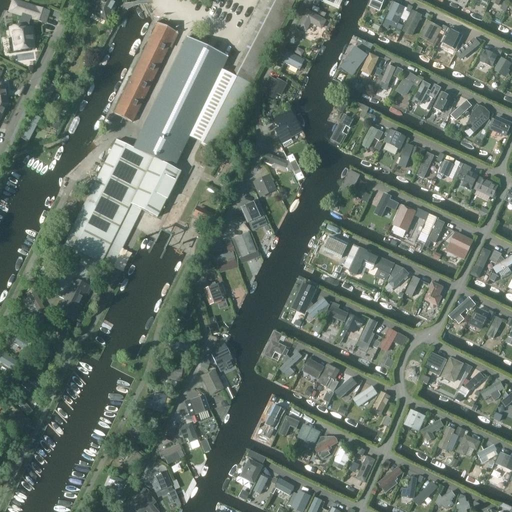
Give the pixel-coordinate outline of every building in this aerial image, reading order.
[(117,3),(117,0),(99,0),(100,1),(98,0),(96,0),(94,5),(96,7),(93,13),(107,20),(112,12),(113,13),(118,4),(117,3)] [(383,4),(385,0),(384,0),(372,0),(370,6),(369,7),(380,11),(380,10),(383,4)] [(14,2),(12,6),(47,18),(49,12),(29,6),(14,1),(14,2)] [(390,11),(386,20),(392,22),(398,25),(398,24),(400,19),(406,21),(410,13),(406,11),(407,9),(405,8),(394,3),(392,2),(388,11),(390,11)] [(45,24),(47,18),(12,6),(10,12),(22,16),(25,17),(32,20),(45,24)] [(320,30),(325,21),(306,10),(296,28),(305,32),(309,24),(320,30)] [(413,36),(423,15),(413,10),(402,31),(407,35),(413,36)] [(16,51),(33,49),(30,24),(32,20),(25,17),(22,16),(19,24),(19,28),(13,28),(16,51)] [(392,22),(386,20),(383,27),(388,29),(392,22)] [(428,23),(420,38),(427,42),(426,44),(434,48),(438,41),(436,40),(437,38),(440,34),(444,36),(448,27),(444,25),(442,28),(431,22),(429,22),(428,23)] [(172,45),(176,37),(177,33),(157,24),(114,114),(132,123),(169,44),(172,45)] [(455,43),(456,39),(454,38),(456,32),(450,28),(439,49),(446,53),(452,41),(455,43)] [(54,288),(51,294),(64,300),(58,313),(72,320),(101,263),(112,268),(141,210),(157,218),(179,172),(173,169),(187,139),(220,72),(227,57),(186,38),(133,149),(116,141),(64,245),(73,249),(73,250),(69,257),(55,285),(54,288)] [(461,62),(481,45),(475,38),(455,54),(461,62)] [(361,50),(356,46),(340,68),(347,73),(356,62),(361,65),(368,56),(364,52),(359,58),(357,56),(361,50)] [(287,52),(282,62),(299,70),(304,60),(287,52)] [(484,56),(481,64),(485,66),(493,69),(498,57),(497,57),(488,53),(486,52),(484,56)] [(371,77),(379,59),(370,55),(361,73),(371,77)] [(511,58),(509,57),(507,61),(502,58),(494,71),(505,78),(511,65),(511,58)] [(382,83),(381,83),(389,86),(396,70),(389,66),(382,82),(381,82),(382,83)] [(403,71),(398,68),(394,76),(399,79),(403,71)] [(418,88),(422,81),(409,72),(396,92),(403,96),(411,83),(418,88)] [(275,81),(269,78),(264,88),(262,88),(261,94),(264,94),(264,96),(271,100),(274,99),(276,95),(280,97),(286,85),(276,79),(275,81)] [(79,84),(72,81),(69,86),(77,89),(79,84)] [(431,92),(429,91),(431,86),(424,82),(412,103),(420,107),(426,95),(436,100),(442,89),(435,85),(431,92)] [(56,87),(48,84),(35,113),(42,116),(56,87)] [(441,92),(433,108),(442,113),(451,97),(441,92)] [(342,99),(338,107),(344,110),(349,102),(342,99)] [(456,122),(472,107),(467,101),(457,111),(454,109),(451,114),(452,115),(451,116),(456,122)] [(362,111),(367,114),(369,108),(362,105),(359,110),(362,111)] [(468,127),(465,132),(470,138),(475,134),(490,120),(490,114),(485,109),(480,106),(480,107),(478,105),(472,112),(473,113),(467,126),(468,127)] [(289,110),(272,119),(277,129),(273,131),(281,145),(283,149),(292,144),(290,140),(290,139),(298,134),(291,121),(294,119),(289,110)] [(268,124),(271,117),(265,115),(262,121),(268,124)] [(345,116),(331,141),(339,145),(353,119),(345,116)] [(38,120),(32,117),(21,140),(27,143),(38,120)] [(493,119),(489,129),(491,130),(490,130),(506,137),(511,124),(511,123),(496,117),(495,120),(493,119)] [(371,127),(361,146),(368,150),(375,139),(379,141),(383,134),(379,131),(371,127)] [(392,132),(384,148),(397,154),(405,138),(392,132)] [(473,144),(480,147),(482,141),(476,138),(473,144)] [(413,159),(417,149),(407,145),(398,167),(406,170),(410,157),(413,159)] [(286,169),(288,162),(264,153),(261,159),(263,160),(263,163),(271,166),(274,164),(286,169)] [(424,180),(435,157),(428,153),(417,177),(424,180)] [(448,186),(452,178),(446,175),(451,165),(445,162),(437,181),(448,186)] [(468,166),(465,165),(458,180),(464,183),(462,187),(471,191),(478,177),(466,171),(468,166)] [(359,179),(360,176),(351,171),(340,192),(347,195),(351,187),(354,188),(359,179)] [(259,198),(276,190),(268,175),(252,183),(259,198)] [(494,200),(500,187),(481,178),(475,191),(494,200)] [(366,184),(361,181),(357,189),(363,191),(366,184)] [(277,190),(280,196),(286,194),(283,188),(277,190)] [(362,201),(367,203),(371,196),(365,193),(362,201)] [(395,212),(399,205),(390,201),(391,198),(385,195),(375,216),(381,219),(386,207),(395,212)] [(241,209),(247,223),(259,218),(261,222),(265,221),(263,216),(258,203),(241,209)] [(407,233),(417,213),(402,206),(393,227),(407,233)] [(211,225),(216,215),(197,207),(192,216),(211,225)] [(482,208),(481,213),(479,216),(481,216),(480,218),(485,220),(488,213),(488,211),(482,208)] [(429,214),(421,232),(429,236),(437,218),(429,214)] [(239,226),(242,221),(235,218),(232,223),(239,226)] [(248,233),(235,239),(242,258),(255,253),(248,233)] [(455,233),(450,245),(468,254),(473,242),(455,233)] [(342,260),(349,245),(331,237),(324,252),(342,260)] [(57,242),(53,249),(69,257),(73,250),(57,242)] [(355,246),(344,269),(349,271),(358,276),(362,266),(370,270),(373,269),(374,267),(375,267),(379,269),(375,277),(387,282),(395,264),(379,257),(360,248),(355,246)] [(474,268),(471,275),(473,276),(479,278),(490,252),(484,249),(475,268),(474,268)] [(494,252),(490,261),(496,264),(501,255),(494,252)] [(233,253),(214,258),(219,273),(238,268),(233,253)] [(436,253),(433,258),(433,259),(439,261),(439,260),(442,255),(436,253)] [(496,268),(494,269),(498,276),(499,275),(503,280),(511,274),(511,273),(509,268),(511,266),(511,257),(506,262),(501,257),(496,265),(495,267),(496,268)] [(53,280),(58,276),(46,262),(41,266),(53,280)] [(394,290),(410,276),(404,270),(396,266),(391,277),(393,280),(389,285),(394,290)] [(422,290),(427,286),(422,280),(405,293),(408,298),(421,288),(422,290)] [(433,281),(424,299),(439,307),(443,296),(441,295),(445,286),(433,281)] [(210,287),(204,289),(209,306),(216,303),(219,310),(227,307),(224,300),(226,300),(221,283),(216,285),(215,283),(209,285),(210,287)] [(304,284),(292,309),(305,315),(307,311),(309,306),(317,290),(304,284)] [(37,313),(43,309),(34,294),(29,298),(37,313)] [(467,311),(476,303),(470,296),(449,315),(454,320),(456,318),(460,323),(465,318),(461,313),(465,309),(467,311)] [(309,306),(307,311),(307,312),(314,320),(323,312),(325,314),(327,313),(330,305),(329,305),(323,298),(314,306),(311,303),(309,306)] [(345,322),(349,313),(338,309),(340,305),(333,302),(328,315),(345,322)] [(478,308),(470,324),(482,329),(487,317),(491,319),(494,312),(490,310),(489,314),(478,308)] [(350,314),(343,329),(354,334),(358,327),(361,329),(365,322),(361,320),(361,319),(350,314)] [(180,330),(184,320),(180,318),(178,317),(177,317),(175,315),(170,325),(180,330)] [(494,337),(504,318),(497,315),(488,334),(494,337)] [(36,326),(37,319),(19,316),(18,323),(36,326)] [(367,345),(371,337),(375,328),(378,323),(370,319),(360,341),(367,345)] [(211,335),(219,332),(217,324),(208,326),(211,335)] [(402,346),(407,338),(389,328),(379,347),(388,352),(393,341),(402,346)] [(285,355),(288,349),(285,348),(286,346),(278,342),(283,333),(274,329),(269,339),(270,339),(263,354),(271,358),(275,351),(282,354),(282,355),(284,356),(285,355)] [(13,332),(8,340),(24,350),(29,342),(13,332)] [(195,348),(196,341),(175,339),(175,346),(195,348)] [(47,357),(50,352),(37,343),(33,348),(47,357)] [(225,346),(210,353),(219,372),(232,366),(229,361),(231,360),(225,346)] [(289,377),(294,372),(290,367),(302,355),(298,350),(279,368),(283,373),(284,372),(289,377)] [(439,376),(447,360),(433,353),(425,369),(439,376)] [(3,354),(0,358),(0,362),(16,372),(20,364),(3,354)] [(455,382),(464,363),(451,356),(442,375),(455,382)] [(318,378),(325,366),(309,357),(302,370),(318,378)] [(391,369),(395,362),(388,359),(384,366),(391,369)] [(42,376),(46,370),(33,362),(29,368),(42,376)] [(333,392),(339,381),(335,379),(340,369),(328,362),(318,381),(326,386),(332,389),(331,390),(333,392)] [(165,365),(163,379),(176,380),(181,381),(181,379),(183,379),(187,370),(182,369),(182,368),(176,367),(165,365)] [(213,395),(227,388),(217,368),(203,375),(213,395)] [(487,375),(481,371),(466,385),(471,390),(480,382),(481,383),(483,382),(481,380),(487,375)] [(430,378),(422,375),(420,381),(427,384),(430,378)] [(340,397),(357,382),(352,377),(336,391),(340,397)] [(0,378),(0,390),(5,393),(10,385),(0,378)] [(37,395),(40,389),(26,379),(22,384),(37,395)] [(500,397),(502,394),(500,391),(505,388),(501,380),(481,391),(485,399),(493,395),(495,399),(500,397)] [(358,407),(377,394),(372,386),(353,399),(358,407)] [(309,397),(313,389),(308,387),(305,395),(309,397)] [(380,416),(391,395),(382,390),(371,411),(380,416)] [(511,392),(502,400),(507,406),(511,401),(511,392)] [(154,393),(150,409),(162,413),(163,411),(164,411),(165,407),(168,409),(169,407),(168,406),(171,400),(166,398),(167,397),(154,393)] [(459,393),(455,399),(460,403),(464,397),(459,393)] [(19,396),(14,401),(27,416),(32,412),(19,396)] [(203,396),(186,402),(186,403),(190,415),(191,416),(198,414),(200,421),(201,421),(210,418),(207,411),(208,410),(203,398),(203,396)] [(262,421),(260,427),(270,431),(274,429),(275,426),(277,422),(275,421),(280,408),(281,407),(276,405),(278,400),(272,398),(267,408),(262,421)] [(420,430),(427,415),(411,408),(408,417),(404,424),(420,430)] [(17,430),(22,427),(15,411),(9,414),(17,430)] [(296,428),(299,421),(286,415),(279,432),(282,434),(286,435),(290,425),(296,428)] [(437,431),(441,429),(440,428),(445,425),(441,419),(421,430),(425,436),(428,441),(436,437),(433,432),(437,430),(437,431)] [(200,440),(193,422),(178,428),(181,436),(184,435),(186,439),(189,438),(190,442),(191,441),(192,443),(200,440)] [(315,445),(321,431),(303,423),(297,437),(315,445)] [(149,425),(133,429),(136,442),(152,439),(149,425)] [(447,450),(456,429),(447,425),(438,446),(447,450)] [(0,439),(3,443),(9,440),(0,427),(0,439)] [(463,438),(466,431),(458,427),(455,434),(463,438)] [(477,450),(482,441),(466,433),(457,452),(466,456),(470,446),(477,450)] [(174,444),(176,440),(168,435),(166,440),(174,444)] [(322,459),(330,453),(329,450),(330,450),(332,448),(331,446),(338,442),(337,438),(334,436),(324,436),(325,436),(318,440),(317,442),(319,445),(315,447),(316,450),(318,452),(318,453),(322,459)] [(170,464),(187,456),(183,449),(184,449),(181,443),(161,453),(164,459),(167,457),(170,464)] [(489,458),(495,455),(497,452),(496,450),(498,449),(495,444),(478,453),(481,458),(482,458),(484,462),(490,459),(489,458)] [(353,451),(340,446),(340,447),(339,446),(333,457),(335,458),(334,461),(332,465),(343,470),(345,466),(346,466),(353,451)] [(363,456),(366,451),(360,448),(358,454),(363,456)] [(145,454),(140,450),(139,452),(139,451),(125,466),(130,471),(144,456),(143,456),(145,454)] [(511,458),(502,454),(497,464),(511,470),(511,458)] [(365,482),(376,459),(367,455),(356,478),(365,482)] [(249,459),(244,469),(249,471),(244,479),(254,484),(263,466),(249,459)] [(455,468),(458,462),(453,459),(450,466),(455,468)] [(388,471),(391,463),(386,461),(382,469),(388,471)] [(386,493),(398,483),(396,481),(399,479),(397,477),(404,472),(399,466),(378,483),(382,489),(383,488),(386,493)] [(154,476),(149,478),(155,493),(156,493),(166,488),(171,486),(172,486),(171,483),(166,471),(154,476)] [(111,476),(108,483),(118,488),(115,494),(122,497),(126,487),(130,489),(132,484),(130,483),(128,482),(128,483),(111,476)] [(261,495),(268,479),(261,476),(254,491),(261,495)] [(415,498),(417,482),(418,478),(414,476),(410,477),(408,489),(403,488),(402,497),(408,497),(410,498),(415,498)] [(290,495),(294,486),(279,478),(271,493),(273,494),(276,488),(290,495)] [(420,506),(439,487),(433,481),(414,500),(415,501),(414,502),(418,506),(419,505),(420,506)] [(453,498),(456,495),(452,490),(442,497),(441,495),(440,493),(436,501),(440,507),(442,505),(447,509),(454,504),(452,500),(454,499),(453,498)] [(245,491),(241,498),(246,501),(250,494),(245,491)] [(299,491),(291,508),(293,509),(299,511),(304,511),(310,498),(311,497),(311,496),(299,491)] [(468,501),(466,496),(461,494),(459,498),(460,503),(457,504),(458,511),(467,511),(467,509),(471,508),(469,501),(468,501)] [(161,511),(155,505),(159,502),(153,495),(136,508),(139,511),(146,511),(148,510),(149,511),(161,511)] [(315,498),(311,507),(308,511),(317,511),(322,501),(320,500),(315,498)] [(114,511),(117,511),(118,506),(99,502),(98,509),(114,511)]
